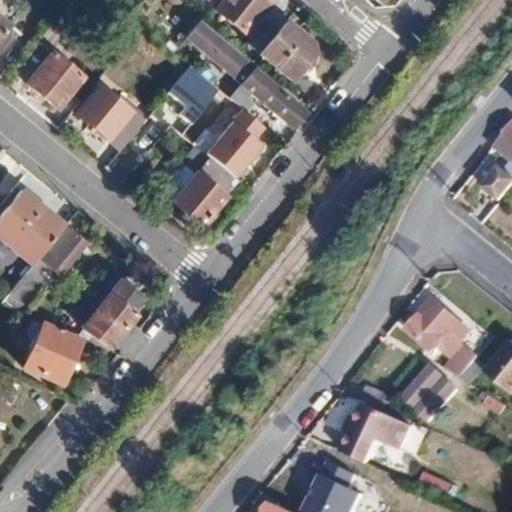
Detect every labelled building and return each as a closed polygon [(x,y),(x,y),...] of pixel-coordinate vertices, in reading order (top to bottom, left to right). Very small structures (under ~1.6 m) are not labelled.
[(270,0),(222,0),(215,9),(264,49),(277,32),(260,18),(272,2),(270,0)] [(0,40),(11,27),(0,18),(0,40)] [(198,22),(186,37),(236,76),(247,62),(198,22)] [(264,49),(259,56),(291,82),(317,49),(284,24),(277,32),(264,49)] [(53,54),(27,85),(57,111),(83,80),(53,54)] [(219,91),(189,66),(168,93),(185,107),(179,115),(191,125),(219,91)] [(307,114),(256,70),(243,86),(294,129),(307,114)] [(99,88),(76,116),(120,152),(147,119),(136,109),(131,115),(99,88)] [(264,116),(237,93),(230,100),(243,111),(258,123),(264,116)] [(243,111),(205,155),(233,179),(260,147),(253,141),(264,128),(258,123),(243,111)] [(511,136),(506,132),(495,144),(511,159),(511,136)] [(224,197),(236,182),(233,179),(205,155),(182,136),(169,152),(183,163),(158,193),(201,229),(226,199),(224,197)] [(21,191),(0,215),(0,225),(38,258),(63,228),(21,191)] [(85,244),(63,228),(38,258),(0,301),(0,303),(11,308),(53,259),(65,269),(85,244)] [(136,299),(140,290),(139,285),(135,280),(127,277),(120,279),(117,283),(106,295),(81,327),(110,348),(134,319),(126,312),(136,299)] [(443,337),(438,333),(453,318),(434,301),(420,317),(419,316),(406,330),(430,351),(443,337)] [(40,326),(22,365),(59,384),(78,344),(40,326)] [(511,343),(486,374),(511,395),(511,343)] [(448,370),(461,378),(478,356),(467,347),(448,370)] [(430,366),(402,398),(427,421),(456,389),(430,366)] [(367,463),(378,439),(401,449),(411,424),(364,403),(341,452),(367,463)] [(348,489),(354,472),(319,462),(304,511),(352,511),(359,492),(348,489)]
